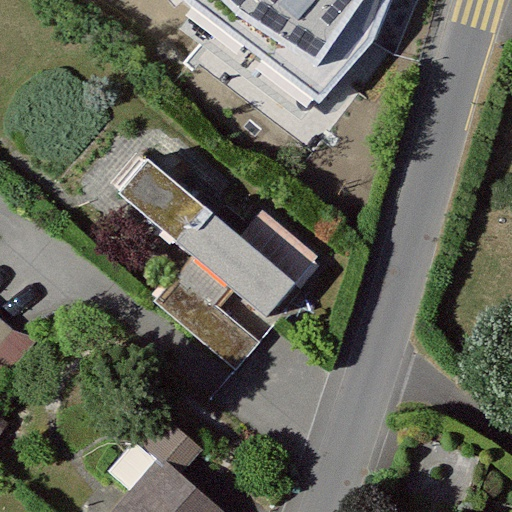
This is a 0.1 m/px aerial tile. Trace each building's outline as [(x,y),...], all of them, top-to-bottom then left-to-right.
[(184,0),(186,1),(319,105),(374,42),(392,0),(184,0)] [(186,244),(214,210),(156,160),(128,195),(186,244)] [(214,210),(186,244),(201,257),(237,288),(275,319),(303,285),(214,210)] [(237,288),(201,257),(158,304),(238,372),(263,343),(220,307),(237,288)] [(0,319),(0,352),(16,332),(0,319)] [(138,443),(158,462),(180,480),(191,467),(203,453),(163,420),(138,443)] [(218,511),(180,480),(158,462),(115,511),(218,511)]
